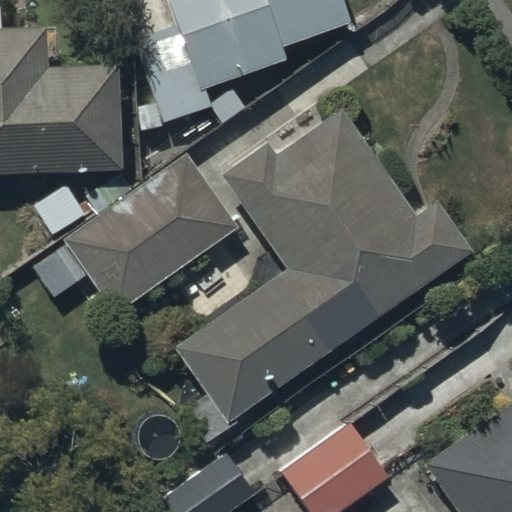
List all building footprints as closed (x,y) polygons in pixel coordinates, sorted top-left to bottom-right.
[(277,42),(343,16),(336,0),(167,0),(202,87),(282,55),(277,42)] [(0,170),(115,166),(111,67),(41,70),(39,27),(0,28),(0,170)] [(175,344),(224,409),(452,242),(415,193),(403,201),(326,98),(224,173),(289,260),(175,344)] [(228,219),(177,146),(53,232),(57,238),(24,261),(45,292),(80,268),(105,304),(228,219)] [(484,511),(511,511),(511,363),(423,422),(484,511)] [(323,511),(385,467),(347,414),(279,464),(314,511),(323,511)] [(175,511),(215,511),(252,485),(223,445),(160,491),(175,511)]
